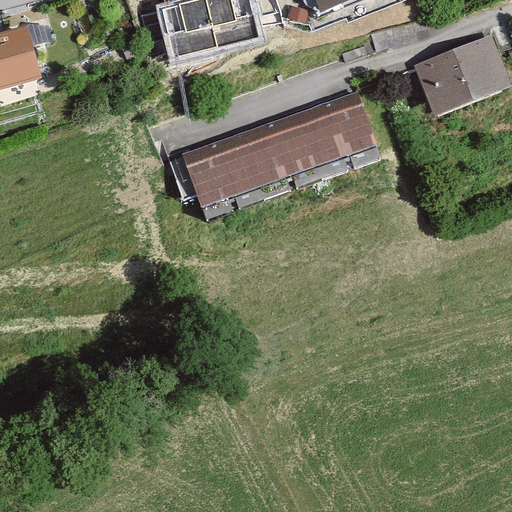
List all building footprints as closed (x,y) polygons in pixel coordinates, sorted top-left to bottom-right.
[(253,0),(179,0),(157,5),(170,61),(263,40),(253,0)] [(312,0),(318,14),(355,0),(312,0)] [(0,85),(42,75),(30,25),(0,32),(0,85)] [(511,86),(494,38),(416,64),(432,113),(511,86)] [(377,146),(356,91),(171,159),(184,195),(197,190),(204,210),(377,146)]
